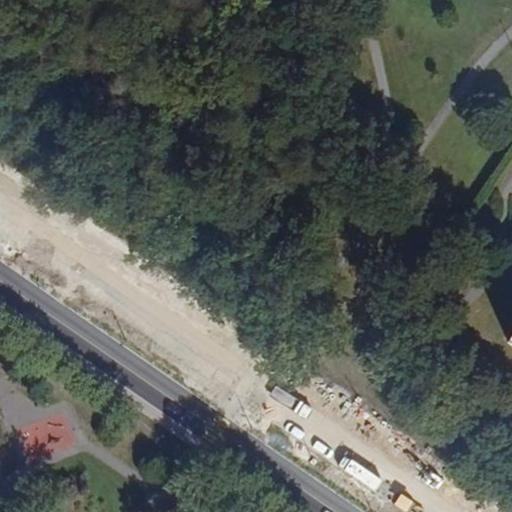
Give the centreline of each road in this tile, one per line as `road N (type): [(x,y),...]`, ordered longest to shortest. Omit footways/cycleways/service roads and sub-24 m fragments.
road 1 (tertiary): [(428,511),(0,213)]
road 2 (tertiary): [(0,281),(338,511)]
